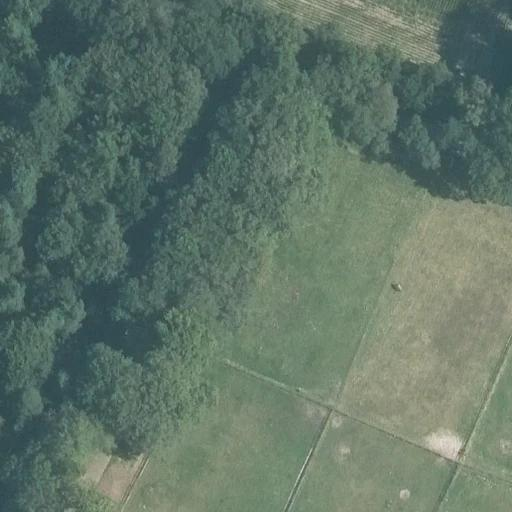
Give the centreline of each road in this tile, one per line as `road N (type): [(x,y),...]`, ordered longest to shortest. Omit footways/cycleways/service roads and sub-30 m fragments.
road 1 (unclassified): [(511,162),(154,0)]
road 2 (track): [(0,401),(113,458)]
